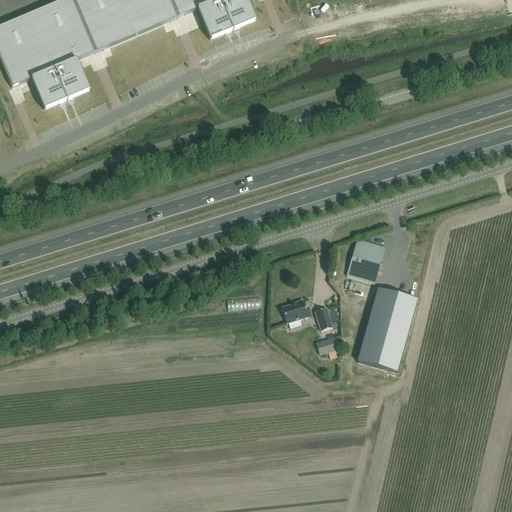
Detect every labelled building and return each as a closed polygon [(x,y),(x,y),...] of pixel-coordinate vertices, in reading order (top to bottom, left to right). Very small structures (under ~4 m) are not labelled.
[(68,0),(0,29),(0,61),(12,90),(31,82),(43,111),(88,92),(76,63),(197,12),(209,41),(254,22),(244,0),(68,0)] [(114,98),(101,103),(104,110),(116,105),(114,98)] [(357,241),(346,278),(374,286),(385,249),(357,241)] [(421,248),(419,260),(424,261),(427,250),(421,248)] [(423,264),(416,262),(414,274),(420,276),(423,264)] [(378,292),(358,364),(396,374),(416,302),(378,292)] [(308,317),(302,301),(281,309),(287,325),(308,317)] [(333,330),(327,310),(314,314),(320,334),(333,330)] [(339,352),(335,339),(322,343),(325,356),(339,352)]
